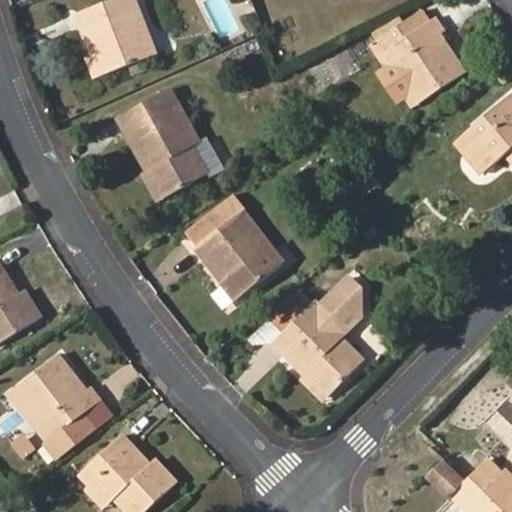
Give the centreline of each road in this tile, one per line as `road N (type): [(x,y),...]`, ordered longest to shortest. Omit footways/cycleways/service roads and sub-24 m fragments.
road 1 (residential): [(0,51),(44,163),(136,315),(305,499)]
road 2 (residential): [(305,499),(511,288)]
